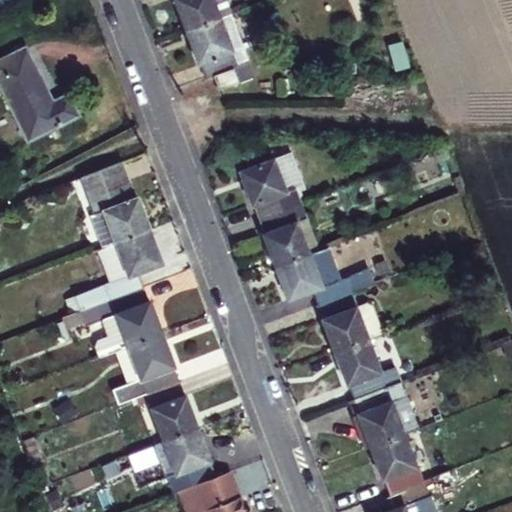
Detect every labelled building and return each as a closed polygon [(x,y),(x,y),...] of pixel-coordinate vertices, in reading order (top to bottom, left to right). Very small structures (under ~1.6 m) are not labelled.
[(176,0),(188,29),(220,18),(213,0),(176,0)] [(232,64),(243,60),(247,58),(231,14),(220,18),(188,29),(205,74),(212,71),(232,64)] [(0,98),(22,144),(74,118),(63,98),(47,106),(27,65),(23,67),(18,57),(0,66),(0,98)] [(218,87),(238,80),(232,64),(212,71),(218,87)] [(258,217),(302,201),(297,188),(306,184),(293,152),(241,171),(258,217)] [(118,249),(152,236),(125,165),(83,178),(99,219),(91,222),(104,255),(118,249)] [(258,217),(276,265),(320,249),(302,201),(258,217)] [(114,307),(145,294),(139,279),(165,269),(152,236),(118,249),(131,282),(116,288),(108,291),(114,307)] [(319,304),(356,289),(350,274),(341,278),(329,246),(320,249),(276,265),(288,296),(312,288),(319,304)] [(104,255),(116,288),(131,282),(118,249),(104,255)] [(336,351),(374,337),(387,332),(376,303),(371,303),(362,306),(356,289),(319,304),(336,351)] [(131,353),(163,340),(145,294),(114,307),(104,311),(116,341),(105,346),(105,351),(109,362),(131,353)] [(354,400),(392,385),(374,337),(336,351),(354,400)] [(149,400),(181,388),(163,340),(131,353),(149,400)] [(371,444),(409,429),(392,385),(354,400),(371,444)] [(181,388),(149,400),(167,447),(200,435),(181,388)] [(409,429),(371,444),(389,492),(426,477),(409,429)] [(182,495),(218,481),(200,435),(167,447),(152,452),(165,483),(168,482),(174,498),(182,495)] [(244,511),(231,476),(218,481),(182,495),(188,511),(244,511)] [(378,511),(410,511),(407,502),(432,493),(426,477),(389,492),(394,506),(378,511)] [(414,511),(436,511),(432,503),(414,511)]
